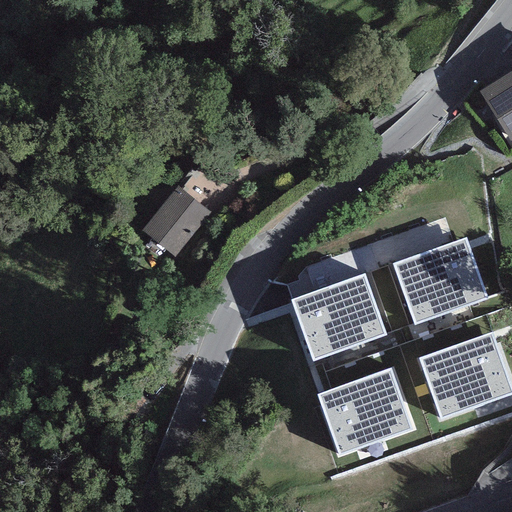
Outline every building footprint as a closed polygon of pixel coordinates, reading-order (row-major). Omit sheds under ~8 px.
[(511,69),(477,91),(509,142),(511,140),(511,69)] [(211,212),(175,186),(141,233),(177,258),(211,212)] [(471,239),(390,265),(412,334),(493,309),(471,239)] [(289,302),(311,370),(394,344),(372,275),(289,302)] [(511,378),(499,336),(314,393),(336,464),(424,437),(421,429),(511,401),(511,378)]
